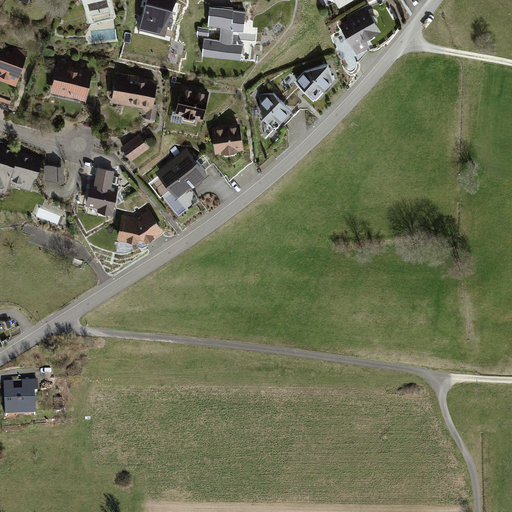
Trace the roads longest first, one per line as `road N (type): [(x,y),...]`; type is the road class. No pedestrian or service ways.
road 1 (residential): [(35,338),(256,190),(430,0)]
road 2 (track): [(511,376),(78,330),(64,319)]
road 3 (track): [(440,374),(447,412),(474,468),(479,511)]
